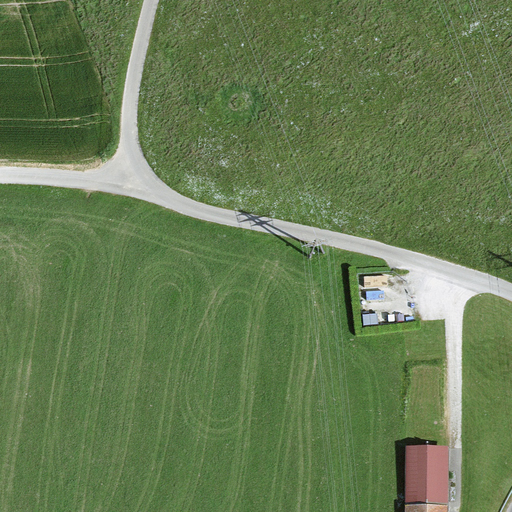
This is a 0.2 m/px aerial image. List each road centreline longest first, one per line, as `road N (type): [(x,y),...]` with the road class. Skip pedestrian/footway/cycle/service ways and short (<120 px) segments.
road 1 (track): [(511,293),(322,236),(216,216),(159,191),(139,171)]
road 2 (track): [(139,171),(129,118),(151,0)]
road 3 (track): [(139,171),(0,174)]
